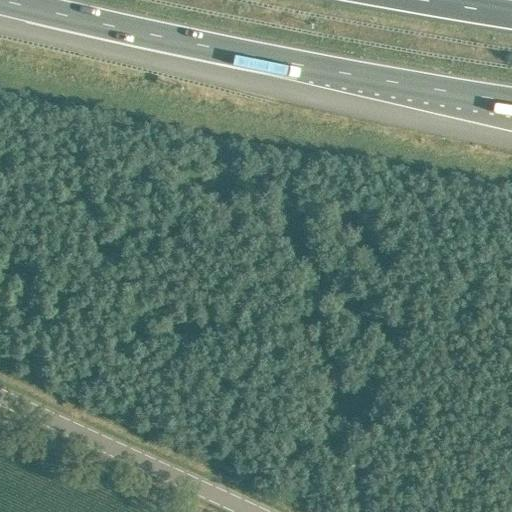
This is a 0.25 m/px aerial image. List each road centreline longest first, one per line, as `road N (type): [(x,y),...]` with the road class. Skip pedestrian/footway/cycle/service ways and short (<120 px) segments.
road 1 (motorway): [(0,2),(287,64),(511,98)]
road 2 (tertiary): [(252,511),(0,397)]
